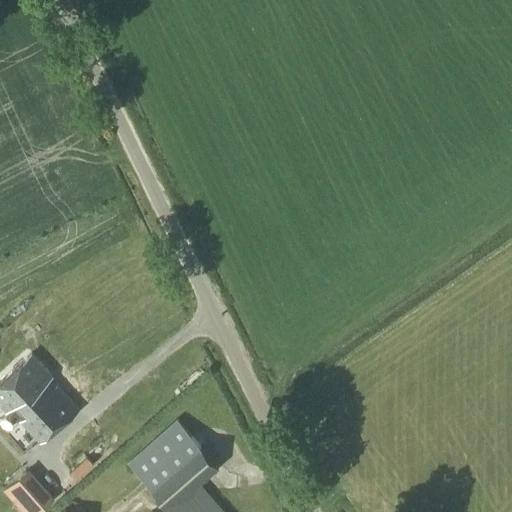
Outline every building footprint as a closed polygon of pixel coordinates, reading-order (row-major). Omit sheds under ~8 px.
[(31,353),(0,382),(0,404),(3,407),(8,412),(11,410),(17,417),(56,381),(52,376),(31,353)] [(56,381),(17,417),(22,421),(40,442),(79,410),(59,389),(62,387),(56,381)] [(223,511),(198,484),(218,467),(177,420),(129,462),(166,506),(159,511),(223,511)] [(30,462),(5,485),(30,511),(34,511),(57,492),(30,462)] [(218,471),(207,480),(215,490),(226,481),(218,471)]
